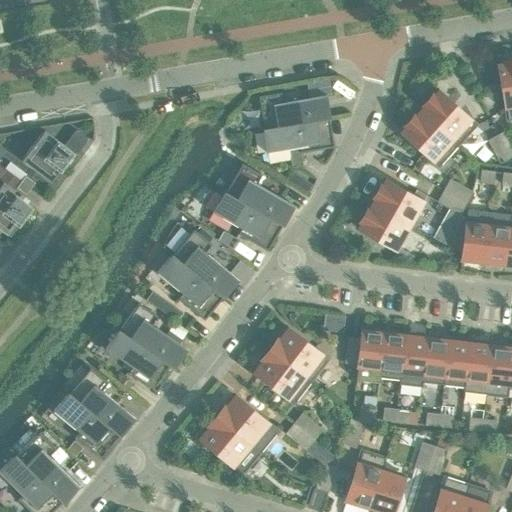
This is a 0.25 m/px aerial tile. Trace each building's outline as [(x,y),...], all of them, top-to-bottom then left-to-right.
[(511,119),(511,58),(497,61),(507,120),(511,119)] [(475,125),(435,89),(416,109),(457,146),(475,125)] [(328,118),(325,95),(282,103),(280,92),(257,96),(263,129),(328,118)] [(457,146),(416,109),(398,129),(439,166),(457,146)] [(333,147),(328,118),(263,129),(267,152),(298,146),(300,153),(333,147)] [(511,155),(511,132),(509,128),(498,134),(510,156),(511,155)] [(50,182),(72,153),(44,131),(21,161),(50,182)] [(510,156),(498,134),(487,140),(499,162),(510,156)] [(293,206),(256,184),(261,175),(241,163),(224,192),(282,225),(293,206)] [(492,183),(493,172),(481,170),(479,182),(492,183)] [(511,185),(511,173),(502,173),(501,184),(511,185)] [(25,195),(34,183),(25,176),(16,188),(25,195)] [(409,226),(423,202),(382,179),(368,203),(409,226)] [(471,192),(449,179),(443,191),(465,203),(471,192)] [(31,207),(1,185),(0,186),(0,229),(9,236),(31,207)] [(459,214),(465,203),(443,191),(437,202),(459,214)] [(282,225),(224,192),(213,212),(240,228),(237,234),(267,251),(282,225)] [(409,226),(368,203),(355,226),(396,250),(409,226)] [(483,262),(489,212),(467,209),(465,225),(462,250),(461,260),(483,262)] [(505,265),(510,214),(489,212),(483,262),(505,265)] [(462,250),(465,225),(452,223),(449,248),(462,250)] [(237,280),(204,252),(211,244),(193,229),(171,255),(222,297),(237,280)] [(222,297),(171,255),(157,272),(181,293),(177,298),(204,320),(222,297)] [(186,349),(157,329),(150,324),(156,316),(137,302),(118,330),(173,368),(186,349)] [(321,355),(287,329),(284,327),(267,348),(305,377),(321,355)] [(379,377),(384,331),(361,329),(360,339),(357,364),(355,379),(378,382),(379,377)] [(173,368),(118,330),(105,348),(131,367),(127,372),(156,392),(173,368)] [(399,380),(404,334),(384,331),(379,377),(399,380)] [(420,387),(421,382),(426,336),(404,334),(399,380),(398,384),(420,387)] [(443,377),(448,339),(426,336),(421,382),(443,385),(444,377),(443,377)] [(357,364),(360,339),(347,337),(344,362),(357,364)] [(464,380),(469,341),(448,339),(443,377),(444,377),(464,380)] [(485,394),(491,344),(469,341),(464,380),(463,392),(485,394)] [(508,385),(511,352),(511,346),(491,344),(485,394),(507,397),(508,385)] [(311,381),(305,377),(267,348),(251,370),(294,403),(311,381)] [(134,418),(100,390),(107,382),(89,367),(68,393),(119,435),(134,418)] [(119,435),(68,393),(53,410),(78,431),(73,436),(100,458),(119,435)] [(277,432),(231,394),(213,416),(250,446),(259,453),(277,432)] [(373,418),(375,407),(362,405),(360,417),(373,418)] [(395,421),(396,409),(383,408),(382,419),(395,421)] [(407,422),(408,411),(396,409),(395,421),(407,422)] [(438,426),(439,414),(426,413),(425,424),(438,426)] [(321,429),(301,414),(293,423),(313,439),(321,429)] [(450,427),(451,416),(439,414),(438,426),(450,427)] [(250,446),(213,416),(197,436),(233,466),(250,446)] [(481,431),(482,419),(469,418),(468,429),(481,431)] [(355,447),(362,423),(350,419),(343,443),(355,447)] [(493,432),(494,421),(482,419),(481,431),(493,432)] [(313,439),(293,423),(285,433),(305,449),(313,439)] [(78,486),(47,456),(55,448),(38,431),(15,455),(62,502),(78,486)] [(426,470),(434,446),(422,442),(414,466),(426,470)] [(438,474),(446,450),(434,446),(426,470),(438,474)] [(369,508),(381,469),(385,458),(361,450),(345,501),(368,508),(369,508)] [(51,511),(62,502),(15,455),(0,469),(0,472),(21,494),(16,499),(29,511),(51,511)] [(327,492),(335,468),(323,464),(315,488),(327,492)] [(391,511),(403,476),(381,469),(369,508),(368,508),(366,511),(391,511)] [(458,511),(467,484),(444,477),(433,511),(458,511)] [(482,511),(490,492),(467,484),(458,511),(482,511)]
